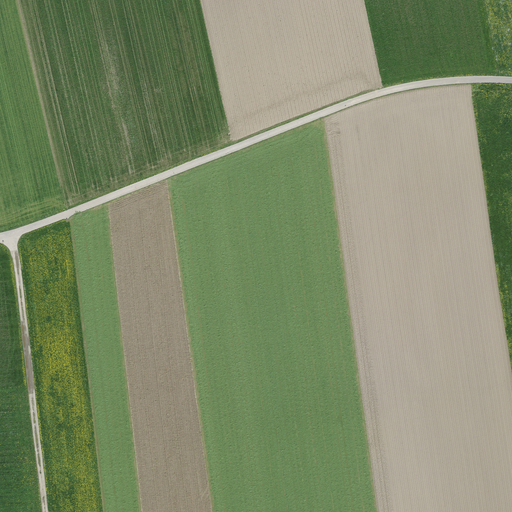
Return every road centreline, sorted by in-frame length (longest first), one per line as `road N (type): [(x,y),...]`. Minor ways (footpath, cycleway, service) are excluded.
road 1 (track): [(511,80),(394,88),(0,236)]
road 2 (track): [(43,511),(9,235)]
